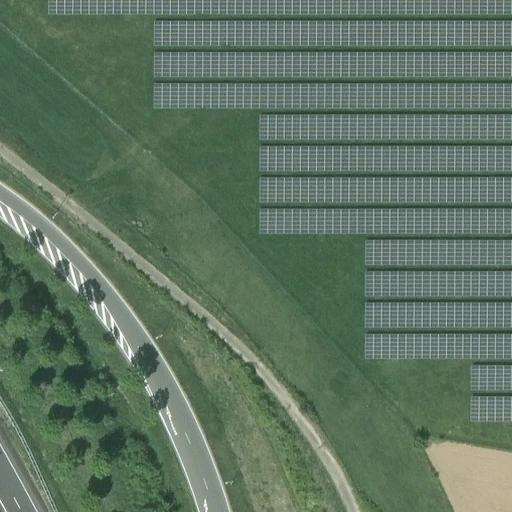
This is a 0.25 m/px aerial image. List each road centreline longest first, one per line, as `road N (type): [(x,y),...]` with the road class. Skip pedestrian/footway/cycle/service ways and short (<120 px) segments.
road 1 (track): [(352,511),(291,408),(246,358),(0,148)]
road 2 (trunk): [(213,511),(178,420),(120,318),(73,257),(0,195)]
